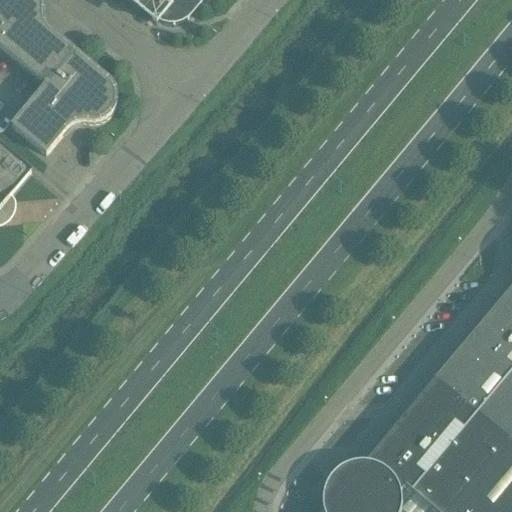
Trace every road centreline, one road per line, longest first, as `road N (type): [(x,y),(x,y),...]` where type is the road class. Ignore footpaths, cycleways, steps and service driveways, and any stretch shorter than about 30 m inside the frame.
road 1 (primary): [(459,0),(29,511)]
road 2 (primary): [(120,511),(511,52)]
road 3 (unclassified): [(511,190),(482,238),(266,494),(263,511)]
road 4 (unclassified): [(184,97),(0,299)]
road 5 (unclassified): [(70,0),(184,97)]
road 6 (residential): [(184,97),(267,0)]
